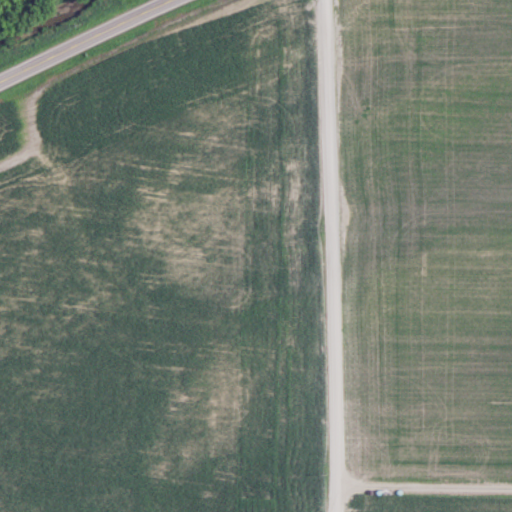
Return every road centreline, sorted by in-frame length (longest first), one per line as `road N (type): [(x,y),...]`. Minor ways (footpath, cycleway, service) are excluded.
road 1 (residential): [(339,511),(328,0)]
road 2 (primary): [(0,83),(177,0)]
road 3 (residential): [(341,488),(511,491)]
